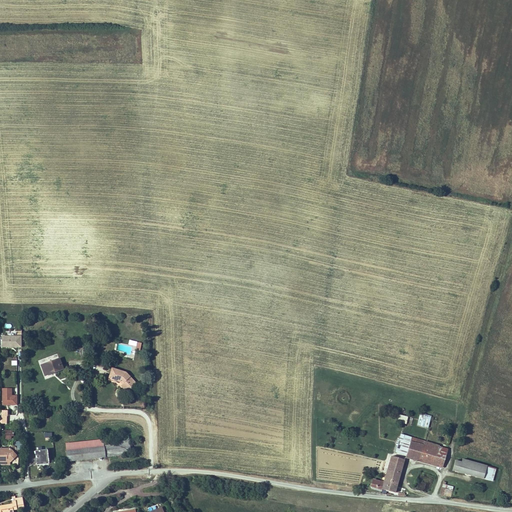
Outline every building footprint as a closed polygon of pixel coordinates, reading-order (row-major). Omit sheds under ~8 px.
[(22,347),(22,336),(2,336),(2,347),(22,347)] [(59,358),(41,365),(45,374),(54,371),(55,372),(63,369),(59,358)] [(134,381),(126,372),(112,368),(109,378),(112,378),(120,381),(122,380),(124,382),(123,384),(121,385),(125,390),(127,388),(130,391),(135,386),(132,383),(134,381)] [(18,405),(18,396),(12,396),(12,388),(3,389),(3,405),(18,405)] [(418,425),(427,427),(431,416),(421,413),(418,425)] [(398,422),(406,424),(408,417),(399,415),(398,422)] [(395,452),(406,455),(412,437),(401,434),(395,452)] [(105,457),(131,454),(129,435),(103,438),(103,439),(105,457)] [(406,455),(406,457),(419,461),(424,441),(422,440),(412,437),(406,455)] [(105,457),(103,439),(65,443),(66,451),(78,450),(78,448),(81,448),(82,459),(105,457)] [(424,441),(419,461),(443,467),(445,459),(428,454),(430,447),(439,449),(439,447),(428,444),(428,446),(425,446),(426,442),(424,441)] [(41,459),(48,459),(47,449),(42,450),(41,447),(38,447),(39,450),(35,451),(37,463),(41,462),(41,459)] [(428,454),(445,459),(448,449),(439,447),(439,449),(430,447),(428,454)] [(18,457),(16,455),(10,449),(0,448),(0,461),(5,461),(5,464),(7,464),(10,464),(10,462),(11,461),(14,466),(18,465),(19,459),(18,457)] [(78,450),(66,451),(67,461),(82,459),(81,448),(78,448),(78,450)] [(388,469),(400,472),(404,460),(404,459),(392,456),(388,469)] [(487,466),(462,459),(462,462),(459,472),(483,478),(487,466)] [(456,460),(453,470),(459,472),(462,462),(456,460)] [(483,478),(492,481),(496,469),(487,466),(483,478)] [(396,486),(400,472),(388,469),(384,483),(396,486)] [(373,479),(371,486),(395,492),(396,486),(384,483),(373,479)] [(442,487),(452,490),(455,482),(447,479),(446,482),(445,484),(443,484),(442,487)] [(442,487),(440,495),(451,497),(452,490),(442,487)] [(24,504),(23,497),(15,499),(16,501),(17,506),(24,504)] [(17,506),(16,501),(12,501),(12,504),(4,505),(4,507),(1,508),(0,506),(0,511),(13,511),(13,510),(24,508),(24,504),(17,506)]
